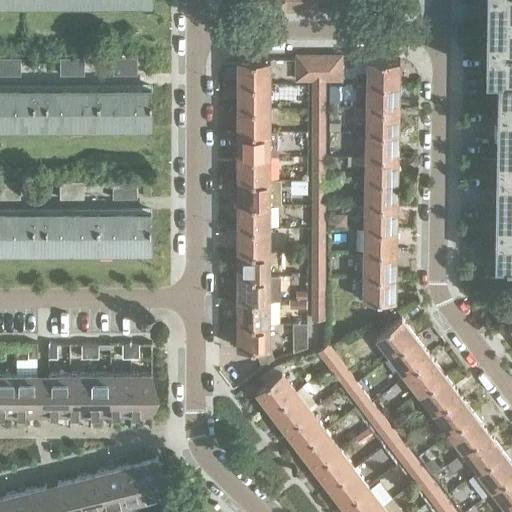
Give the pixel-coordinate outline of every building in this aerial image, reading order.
[(343,8),(343,0),(326,0),(326,8),(343,8)] [(343,0),(343,8),(355,8),(355,0),(343,0)] [(366,0),(355,0),(355,8),(367,8),(366,0)] [(500,73),(496,237),(496,262),(511,262),(511,0),(488,0),(488,73),(500,73)] [(342,55),(309,55),(296,55),(296,80),(313,80),(325,80),(342,80),(342,55)] [(0,65),(9,65),(9,57),(0,56),(0,65)] [(9,57),(9,65),(21,65),(21,57),(9,57)] [(61,65),(73,65),(73,57),(61,57),(61,65)] [(73,57),(73,65),(84,65),(84,57),(73,57)] [(113,65),(125,65),(125,57),(113,57),(113,65)] [(125,57),(125,65),(137,65),(137,57),(125,57)] [(237,83),(270,83),(270,58),(237,58),(237,83)] [(368,58),(368,68),(368,83),(400,84),(400,59),(368,58)] [(0,74),(9,74),(9,65),(0,65),(0,74)] [(9,65),(9,74),(21,74),(21,65),(9,65)] [(61,74),(73,74),(73,65),(61,65),(61,74)] [(73,65),(73,74),(84,74),(84,65),(73,65)] [(113,74),(125,74),(125,65),(113,65),(113,74)] [(125,65),(125,74),(137,74),(137,65),(125,65)] [(325,89),(325,80),(313,80),(313,89),(325,89)] [(270,83),(237,83),(237,107),(270,107),(270,83)] [(399,108),(400,84),(368,83),(359,83),(359,107),(399,108)] [(0,86),(0,125),(151,126),(151,86),(0,86)] [(325,100),(325,89),(313,89),(313,100),(325,100)] [(325,110),(325,100),(313,100),(313,110),(325,110)] [(270,107),(237,107),(237,131),(270,131),(270,107)] [(399,132),(399,108),(359,107),(354,107),(354,115),(367,116),(367,131),(399,132)] [(325,121),(325,110),(313,110),(313,121),(325,121)] [(325,132),(325,121),(313,121),(313,132),(325,132)] [(288,155),(288,150),(280,150),(280,144),(270,143),(270,131),(237,131),(237,154),(270,154),(270,155),(288,155)] [(398,155),(399,132),(367,131),(367,149),(351,149),(351,154),(353,154),(356,154),(367,155),(398,155)] [(313,144),(325,144),(325,132),(313,132),(313,144)] [(325,154),(325,144),(313,144),(313,154),(325,154)] [(270,154),(237,154),(237,178),(270,178),(270,155),(270,154)] [(325,164),(325,154),(313,154),(313,165),(325,164)] [(330,162),(350,162),(350,154),(330,154),(330,162)] [(398,179),(398,155),(367,155),(356,154),(356,166),(367,166),(366,179),(398,179)] [(313,176),(325,176),(325,164),(313,165),(313,176)] [(325,186),(325,176),(313,176),(313,186),(325,186)] [(237,178),(237,202),(270,202),(270,178),(237,178)] [(398,179),(366,179),(366,202),(397,203),(398,179)] [(0,189),(9,189),(9,181),(0,180),(0,189)] [(125,181),(125,189),(137,189),(137,180),(125,181)] [(9,181),(9,189),(21,189),(21,181),(9,181)] [(60,189),(72,189),(72,181),(60,181),(60,189)] [(72,181),(72,189),(84,189),(84,181),(72,181)] [(113,189),(125,189),(125,181),(113,181),(113,189)] [(325,198),(325,186),(313,186),(313,198),(325,198)] [(0,197),(9,198),(9,189),(0,189),(0,197)] [(9,189),(9,198),(21,198),(21,189),(9,189)] [(60,198),(72,197),(72,189),(60,189),(60,198)] [(72,189),(72,197),(84,197),(84,189),(72,189)] [(113,197),(125,197),(125,189),(113,189),(113,197)] [(125,189),(125,197),(137,197),(137,189),(125,189)] [(313,208),(325,208),(325,198),(313,198),(313,208)] [(270,226),(270,203),(270,202),(237,202),(237,226),(270,226)] [(397,203),(366,202),(365,226),(397,227),(397,203)] [(325,219),(325,208),(313,208),(313,219),(325,219)] [(0,249),(151,250),(151,210),(0,210),(0,249)] [(325,230),(325,219),(313,219),(313,230),(325,230)] [(237,226),(237,250),(270,250),(270,226),(237,226)] [(397,227),(365,226),(365,250),(396,251),(397,227)] [(313,240),(325,240),(325,230),(313,230),(313,240)] [(313,251),(325,251),(325,240),(313,240),(313,251)] [(237,250),(237,274),(270,274),(270,250),(237,250)] [(396,251),(365,250),(365,274),(396,274),(396,251)] [(325,262),(325,251),(313,251),(313,262),(325,262)] [(313,273),(325,273),(325,262),(313,262),(313,273)] [(313,283),(325,283),(325,273),(313,273),(313,283)] [(281,274),(237,274),(237,298),(270,298),(270,299),(281,299),(281,274)] [(396,274),(365,274),(364,299),(396,300),(396,274)] [(325,283),(313,283),(313,319),(325,319),(325,283)] [(270,298),(237,298),(237,322),(270,322),(270,299),(270,298)] [(307,298),(290,298),(290,306),(307,306),(307,298)] [(391,355),(418,335),(402,315),(376,334),(391,355)] [(270,322),(237,322),(237,346),(270,346),(270,322)] [(307,322),(292,322),(294,350),(307,346),(307,322)] [(418,335),(391,355),(406,374),(432,354),(418,335)] [(33,341),(28,342),(28,358),(37,358),(37,341),(33,341)] [(53,341),(48,341),(48,358),(58,358),(58,342),(53,341)] [(82,358),(90,357),(90,341),(81,342),(82,358)] [(90,341),(90,357),(99,357),(98,342),(90,341)] [(122,357),(131,357),(131,341),(122,342),(122,357)] [(131,341),(131,357),(139,357),(139,342),(131,341)] [(326,359),(335,352),(329,343),(319,350),(326,359)] [(335,352),(326,359),(333,368),(342,361),(335,352)] [(406,374),(413,383),(420,393),(447,373),(432,354),(406,374)] [(340,378),(350,371),(342,361),(333,368),(340,378)] [(290,364),(256,390),(272,410),(298,390),(297,389),(304,384),(290,364)] [(347,388),(357,380),(350,371),(340,378),(347,388)] [(90,411),(111,411),(110,372),(90,373),(90,411)] [(111,411),(131,411),(131,372),(110,372),(111,411)] [(131,372),(131,411),(152,411),(152,372),(131,372)] [(0,411),(16,411),(16,373),(0,373),(0,411)] [(16,373),(16,411),(38,411),(37,373),(16,373)] [(49,411),(70,411),(70,373),(49,373),(49,411)] [(70,411),(90,411),(90,373),(70,373),(70,411)] [(420,393),(435,412),(461,392),(447,373),(420,393)] [(354,397),(364,390),(357,380),(347,388),(354,397)] [(298,390),(272,410),(286,429),(312,409),(298,390)] [(362,407),(372,400),(364,390),(354,397),(362,407)] [(461,392),(435,412),(449,431),(476,411),(461,392)] [(369,417),(379,409),(372,400),(362,407),(369,417)] [(312,409),(286,429),(301,448),(327,428),(312,409)] [(376,426),(386,418),(379,409),(369,417),(376,426)] [(490,430),(476,411),(449,431),(457,441),(451,445),(450,444),(427,463),(434,472),(464,450),(490,430)] [(383,435),(393,428),(386,418),(376,426),(383,435)] [(374,432),(369,426),(356,436),(361,442),(374,432)] [(341,447),(334,438),(327,428),(301,448),(315,467),(341,447)] [(391,445),(401,438),(393,428),(383,435),(391,445)] [(478,469),(505,450),(490,430),(464,450),(434,472),(433,473),(439,480),(453,470),(454,471),(470,459),(478,469)] [(398,455),(408,448),(401,438),(391,445),(398,455)] [(356,466),(341,447),(315,467),(330,486),(356,466)] [(405,464),(414,456),(408,448),(398,455),(405,464)] [(511,473),(511,459),(505,450),(478,469),(493,488),(511,473)] [(147,498),(167,493),(166,489),(163,475),(158,456),(137,461),(147,498)] [(412,473),(422,466),(414,456),(405,464),(412,473)] [(127,503),(147,498),(137,461),(118,466),(127,503)] [(118,466),(98,471),(108,511),(129,511),(127,503),(118,466)] [(356,466),(330,486),(344,505),(370,485),(356,466)] [(419,483),(429,476),(422,466),(412,473),(419,483)] [(108,511),(98,471),(78,476),(87,511),(108,511)] [(163,475),(166,489),(174,487),(171,473),(163,475)] [(511,473),(493,488),(507,508),(511,504),(511,473)] [(87,511),(78,476),(57,481),(65,511),(87,511)] [(427,493),(436,485),(429,476),(419,483),(427,493)] [(53,511),(47,484),(26,489),(32,511),(53,511)] [(370,485),(344,505),(349,511),(374,511),(385,504),(370,485)] [(434,502),(444,495),(436,485),(427,493),(434,502)] [(7,494),(11,511),(32,511),(26,489),(7,494)] [(0,511),(11,511),(7,494),(0,495),(0,511)] [(441,511),(451,505),(444,495),(434,502),(441,511)]
